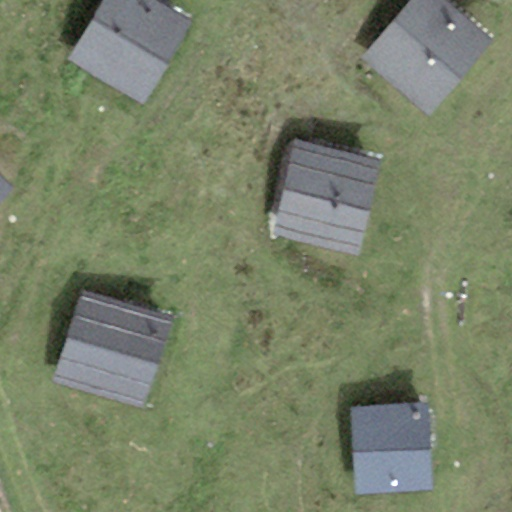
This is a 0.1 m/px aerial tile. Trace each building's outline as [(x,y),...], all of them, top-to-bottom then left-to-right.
[(156,0),(105,0),(68,60),(143,106),(194,23),(156,0)] [(430,116),(493,41),(444,0),(410,0),(361,59),(430,116)] [(358,253),(378,161),(292,143),(272,235),(358,253)] [(0,175),(0,206),(15,190),(0,175)] [(172,317),(80,291),(54,382),(146,408),(172,317)] [(350,408),(356,494),(433,489),(427,403),(350,408)]
